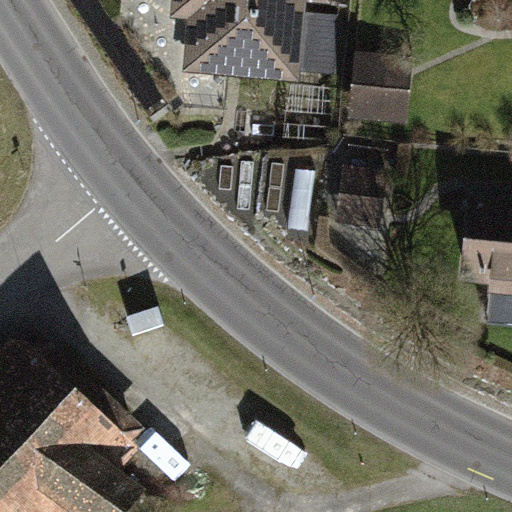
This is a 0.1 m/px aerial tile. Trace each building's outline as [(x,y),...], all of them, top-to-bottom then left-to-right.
[(121,0),(121,12),(185,103),(224,106),(226,77),(213,75),(214,65),(293,71),(292,66),(336,68),(338,17),(296,13),(297,0),(121,0)] [(390,61),(363,58),(357,110),(399,115),(402,88),(388,87),(390,61)] [(385,173),(346,169),(341,203),(362,205),(362,196),(382,199),(385,173)] [(511,206),(473,203),(466,273),(509,277),(508,290),(511,290),(511,206)] [(33,360),(0,394),(0,511),(113,511),(133,489),(99,470),(123,444),(33,360)]
